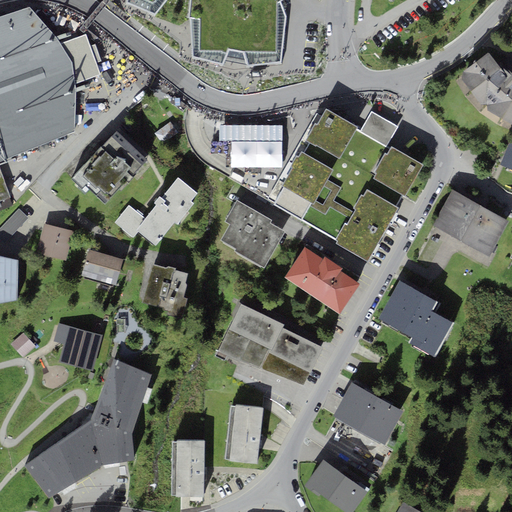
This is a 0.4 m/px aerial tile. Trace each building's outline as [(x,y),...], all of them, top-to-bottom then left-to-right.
[(126,0),(126,4),(155,17),(166,0),(190,0),(189,20),(193,58),(222,65),(228,48),(244,53),(247,64),(283,63),(288,20),(281,3),(284,0),(126,0)] [(30,8),(0,18),(0,158),(74,131),(77,83),(100,74),(85,35),(61,44),(30,8)] [(498,64),(488,52),(463,71),(463,79),(480,104),(488,110),(511,123),(511,60),(508,58),(498,64)] [(283,186),(273,204),(302,221),(336,239),(337,240),(336,243),(367,261),(398,208),(404,195),(422,163),(390,145),(387,143),(386,146),(359,131),(361,128),(357,126),(326,109),(317,124),(315,122),(305,140),(308,141),(302,152),(300,157),(296,155),(290,166),(292,167),(281,185),(283,186)] [(397,126),(371,111),(361,128),(359,131),(386,146),(387,143),(397,126)] [(170,122),(155,133),(162,143),(178,132),(170,122)] [(105,203),(147,159),(117,130),(75,174),(76,175),(72,179),(83,190),(87,186),(105,203)] [(511,169),(511,143),(509,142),(500,165),(511,169)] [(0,172),(0,211),(12,207),(0,172)] [(196,192),(178,178),(162,197),(160,196),(154,202),(157,204),(145,219),(137,229),(139,230),(156,244),(174,221),(177,223),(193,203),(190,200),(196,192)] [(509,220),(452,189),(432,226),(489,256),(509,220)] [(285,231),(270,222),(272,219),(236,200),(224,220),(230,223),(221,239),(235,248),(234,250),(264,267),(266,264),(285,231)] [(145,219),(128,205),(114,222),(133,237),(139,230),(137,229),(145,219)] [(0,229),(0,239),(4,243),(28,218),(19,209),(0,229)] [(37,254),(67,260),(73,230),(43,223),(37,254)] [(343,268),(323,255),(322,258),(304,246),(285,276),(340,312),(359,283),(341,271),(343,268)] [(89,249),(81,276),(116,285),(123,259),(89,249)] [(0,303),(17,300),(18,260),(0,256),(0,303)] [(166,268),(152,265),(142,302),(162,307),(167,314),(182,317),(187,299),(184,297),(187,284),(185,283),(188,274),(175,270),(175,268),(169,267),(166,268)] [(380,318),(413,336),(410,343),(435,356),(452,323),(429,311),(434,301),(399,282),(380,318)] [(284,325),(241,304),(228,329),(269,349),(271,350),(282,328),(284,325)] [(93,371),(102,335),(58,324),(54,341),(64,344),(59,362),(93,371)] [(322,347),(282,328),(271,350),(269,349),(268,351),(310,372),(322,347)] [(23,358),(36,346),(24,333),(11,345),(23,358)] [(25,465),(49,498),(103,464),(134,460),(132,432),(151,375),(114,359),(91,420),(25,465)] [(403,411),(351,384),(333,417),(386,444),(403,411)] [(258,464),(264,408),(235,405),(235,406),(230,405),(225,458),(230,459),(230,461),(258,464)] [(204,471),(205,441),(177,440),(177,441),(173,441),(172,470),(177,470),(204,471)] [(354,511),(369,492),(321,459),(305,483),(303,485),(319,496),(320,494),(346,511),(354,511)] [(204,471),(177,470),(172,470),(171,495),(176,495),(176,496),(204,496),(204,471)] [(398,511),(421,511),(403,502),(398,511)]
